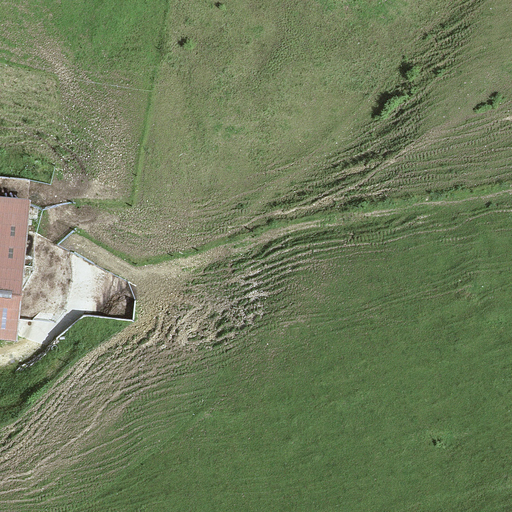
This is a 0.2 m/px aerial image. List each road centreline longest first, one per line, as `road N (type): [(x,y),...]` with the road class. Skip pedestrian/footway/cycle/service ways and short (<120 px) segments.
road 1 (track): [(84,273),(180,260),(312,217),(511,189)]
road 2 (track): [(84,273),(36,340),(0,351)]
